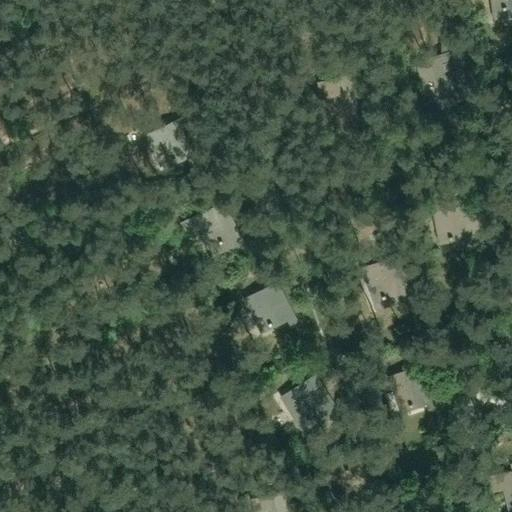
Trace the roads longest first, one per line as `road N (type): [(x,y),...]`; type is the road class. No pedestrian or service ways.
road 1 (track): [(164,195),(253,189),(303,244),(416,172),(511,133)]
road 2 (track): [(459,511),(462,412),(493,305),(511,275)]
